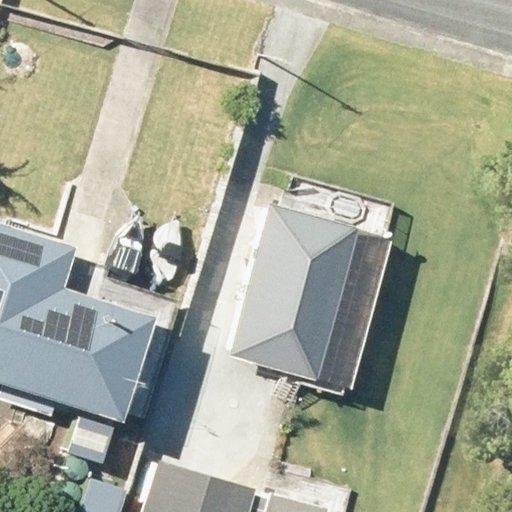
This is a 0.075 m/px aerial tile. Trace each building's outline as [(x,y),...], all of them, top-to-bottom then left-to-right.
[(263,204),(223,356),(345,389),(385,237),(263,204)] [(0,384),(117,424),(152,320),(0,269),(0,384)] [(242,511),(250,489),(153,459),(136,511),(242,511)] [(267,489),(260,511),(342,511),(350,489),(324,481),(322,485),(302,479),(297,498),(267,489)] [(71,511),(112,511),(77,499),(71,511)]
